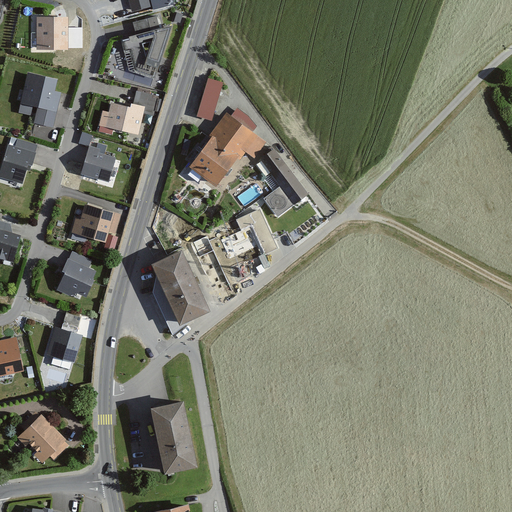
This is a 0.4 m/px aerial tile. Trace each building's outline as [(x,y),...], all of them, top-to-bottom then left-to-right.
[(174,4),(173,0),(150,0),(153,10),(174,4)] [(183,14),(177,12),(174,21),(180,23),(183,14)] [(132,34),(119,37),(123,49),(128,48),(134,68),(153,74),(169,24),(160,27),(156,13),(129,21),(132,34)] [(68,17),(37,17),(37,49),(68,49),(68,17)] [(55,78),(26,71),(18,102),(55,111),(60,92),(52,90),(55,78)] [(223,83),(206,78),(196,116),(212,121),(223,83)] [(131,106),(111,101),(105,125),(136,133),(141,114),(152,117),(158,95),(135,89),(131,106)] [(207,136),(237,156),(240,152),(250,160),(264,141),(251,132),(256,125),(235,109),(229,118),(224,114),(207,136)] [(83,129),(79,139),(88,142),(92,132),(83,129)] [(216,186),(237,156),(207,136),(187,165),(216,186)] [(14,146),(6,143),(0,160),(0,177),(21,185),(35,143),(17,137),(14,146)] [(101,148),(87,144),(80,173),(106,180),(112,157),(100,154),(101,148)] [(307,192),(274,148),(261,158),(295,202),(307,192)] [(114,181),(121,157),(115,155),(108,179),(114,181)] [(118,215),(83,204),(78,220),(72,218),(67,233),(103,244),(106,233),(111,234),(118,215)] [(244,215),(197,237),(218,281),(265,259),(244,215)] [(9,222),(0,219),(0,256),(10,259),(16,236),(6,233),(9,222)] [(181,249),(149,262),(176,324),(207,311),(181,249)] [(95,260),(67,250),(54,287),(82,296),(95,260)] [(60,327),(52,325),(42,357),(70,366),(80,335),(73,333),(78,317),(64,312),(60,327)] [(17,337),(0,340),(0,375),(23,371),(17,337)] [(152,409),(166,474),(197,468),(183,402),(152,409)] [(53,428),(40,415),(16,439),(29,452),(53,428)] [(53,428),(29,452),(41,464),(65,441),(53,428)]
